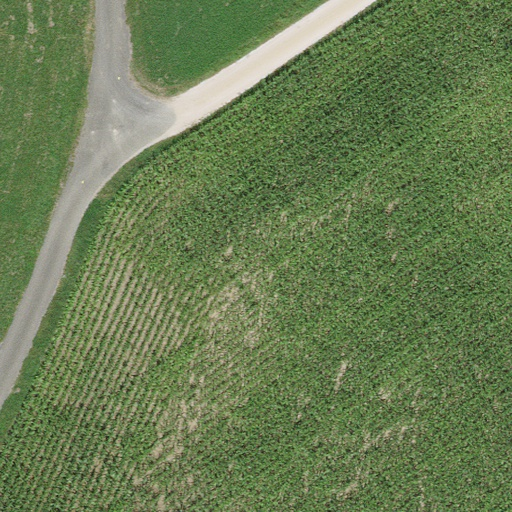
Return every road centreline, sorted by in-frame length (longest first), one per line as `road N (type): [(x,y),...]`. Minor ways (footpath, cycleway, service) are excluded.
road 1 (track): [(98,135),(170,129),(367,0)]
road 2 (track): [(98,135),(0,371)]
road 3 (track): [(98,135),(109,35),(103,0)]
